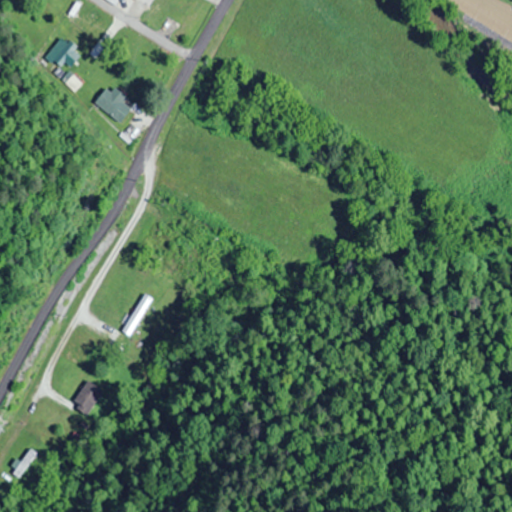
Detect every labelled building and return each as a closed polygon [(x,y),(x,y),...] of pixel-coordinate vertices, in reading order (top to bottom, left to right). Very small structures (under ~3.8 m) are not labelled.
[(169,39),(179,44),(200,6),(190,1),(169,39)] [(129,109),(120,101),(122,100),(106,86),(92,102),(117,123),(129,109)] [(120,332),(130,338),(151,298),(140,293),(120,332)] [(87,415),(104,391),(86,379),(70,403),(87,415)] [(10,470),(18,478),(40,455),(32,447),(10,470)]
